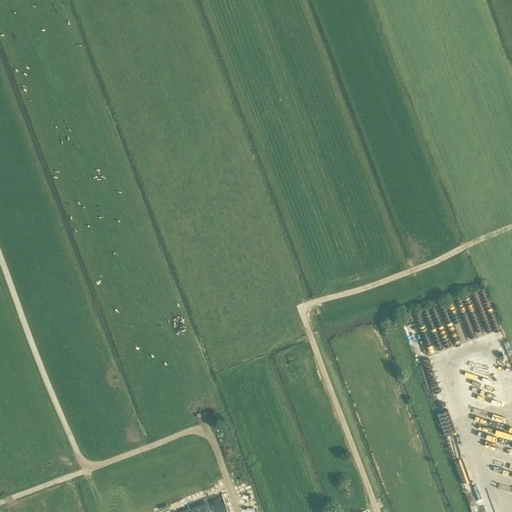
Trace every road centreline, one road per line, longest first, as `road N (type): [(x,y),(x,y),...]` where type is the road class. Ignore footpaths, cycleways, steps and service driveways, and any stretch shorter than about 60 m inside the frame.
road 1 (track): [(236,511),(211,439),(195,429),(0,502)]
road 2 (track): [(85,469),(0,246)]
